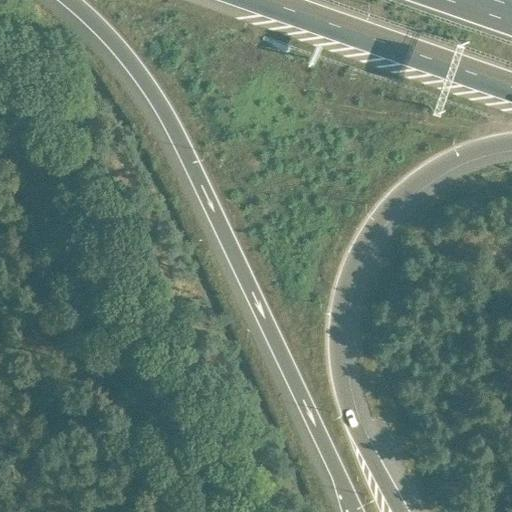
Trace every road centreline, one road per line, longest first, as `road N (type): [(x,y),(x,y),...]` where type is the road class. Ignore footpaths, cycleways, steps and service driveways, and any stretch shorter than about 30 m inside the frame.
road 1 (motorway): [(69,0),(119,47),(167,114),(354,511)]
road 2 (motorway): [(397,511),(345,394),(339,337),(347,279),(369,233),(408,186),(458,155),(511,141)]
road 3 (motorway): [(262,0),(511,87)]
